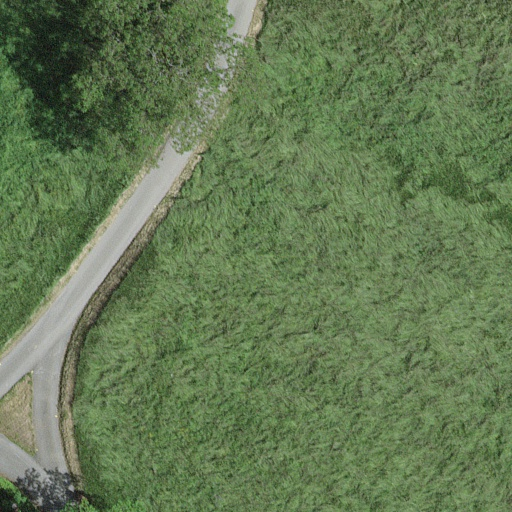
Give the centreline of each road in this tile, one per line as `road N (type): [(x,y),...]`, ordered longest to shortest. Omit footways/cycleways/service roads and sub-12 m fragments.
road 1 (unclassified): [(241,0),(181,142),(54,317)]
road 2 (unclassified): [(54,317),(43,490)]
